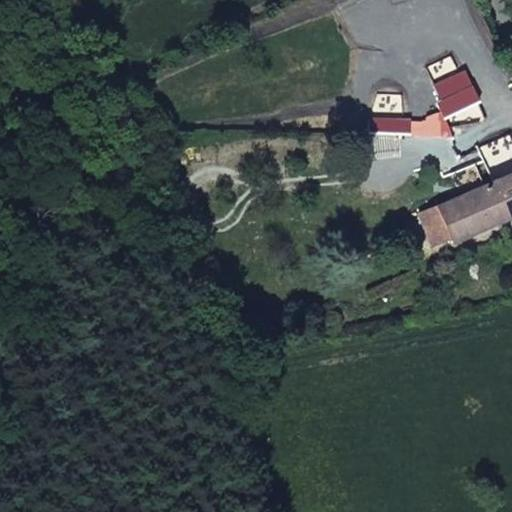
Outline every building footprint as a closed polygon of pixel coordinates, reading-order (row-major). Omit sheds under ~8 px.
[(436,102),(438,102),(423,68),(409,74),(425,108),(436,102)] [(475,102),(461,71),(434,84),(442,100),(438,102),(436,102),(443,117),(475,102)] [(340,117),(340,132),(423,134),(424,122),(340,117)] [(331,136),(325,132),(321,138),(327,142),(331,136)] [(511,173),(492,182),(508,216),(511,214),(511,173)] [(453,240),(508,216),(492,182),(438,206),(450,232),(453,240)] [(438,206),(418,215),(429,241),(450,232),(438,206)]
